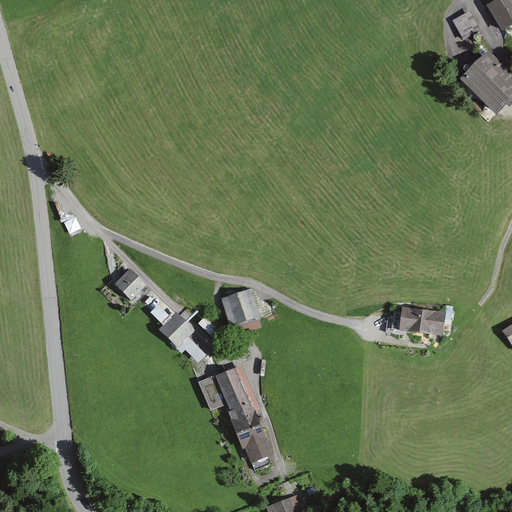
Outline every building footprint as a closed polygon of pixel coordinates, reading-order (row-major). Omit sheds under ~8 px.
[(511,0),(500,0),(488,7),(503,31),(511,25),(511,0)] [(463,40),(477,32),(467,14),(453,22),(463,40)] [(496,112),(511,96),(511,82),(507,78),(505,79),(484,59),(463,80),(496,112)] [(129,300),(136,293),(144,285),(130,271),(115,286),(129,300)] [(250,311),(254,310),(248,289),(226,296),(227,297),(221,299),(229,327),(233,334),(252,329),(250,320),(253,319),(250,311)] [(400,330),(441,334),(444,314),(403,309),(400,330)] [(207,315),(201,323),(210,331),(217,323),(207,315)] [(159,332),(174,347),(190,331),(175,316),(159,332)] [(511,325),(501,332),(511,348),(511,325)] [(233,421),(252,412),(235,370),(200,385),(211,411),(226,405),(233,421)] [(267,448),(259,428),(263,426),(260,418),(256,420),(252,412),(233,421),(244,448),(252,445),(255,453),(267,448)] [(308,496),(316,492),(314,487),(306,490),(308,496)] [(301,511),(297,501),(289,504),(287,500),(273,506),(267,508),(268,511),(301,511)]
